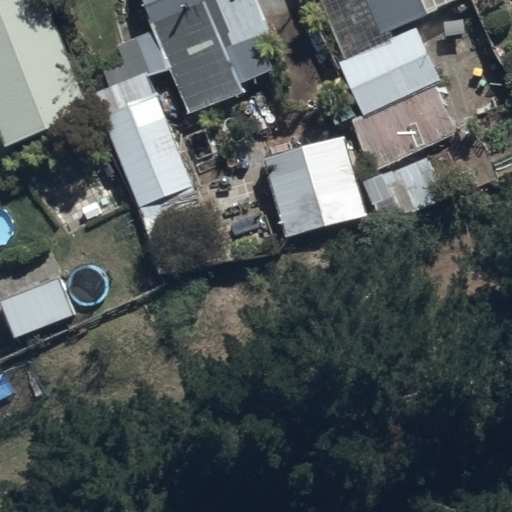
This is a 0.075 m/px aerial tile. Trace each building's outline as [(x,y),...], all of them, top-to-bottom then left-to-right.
[(48,0),(8,0),(0,3),(0,131),(6,146),(92,113),(48,0)] [(130,218),(158,279),(186,268),(182,258),(196,253),(185,227),(209,217),(152,80),(173,71),(192,115),(247,92),(244,84),(275,70),(265,44),(273,41),(255,0),(140,0),(153,36),(117,51),(123,63),(101,72),(109,92),(93,99),(141,214),(130,218)] [(445,199),(423,148),(460,133),(415,23),(427,18),(420,0),(321,0),(347,61),(340,64),(361,116),(352,120),(346,104),(329,111),(339,137),(346,134),(383,233),(406,223),(403,217),(445,199)] [(345,138),(265,161),(287,241),(368,217),(345,138)] [(62,278),(2,303),(16,340),(77,315),(62,278)]
